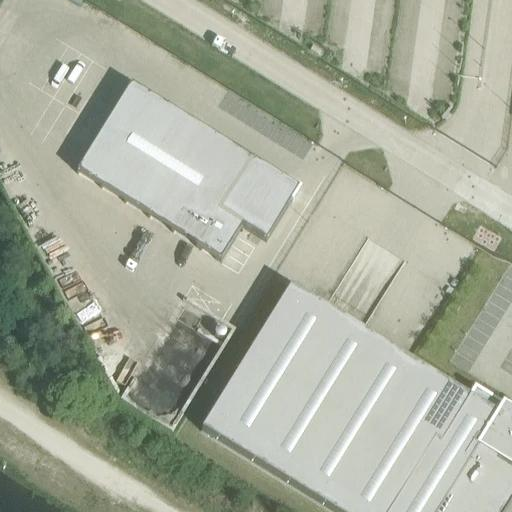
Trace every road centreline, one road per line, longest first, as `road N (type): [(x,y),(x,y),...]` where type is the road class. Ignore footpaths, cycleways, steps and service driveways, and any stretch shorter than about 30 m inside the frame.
road 1 (unclassified): [(164,0),(511,212)]
road 2 (track): [(109,511),(0,444)]
